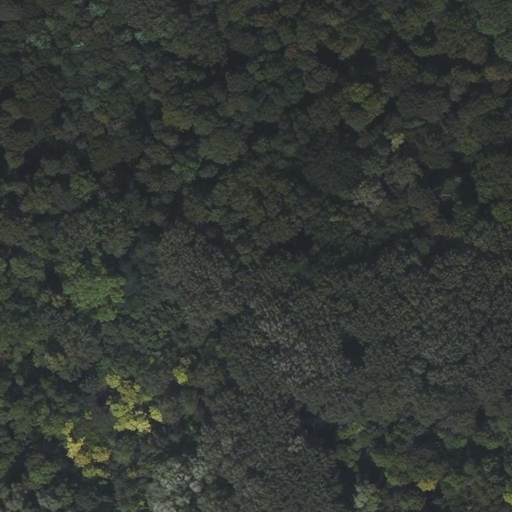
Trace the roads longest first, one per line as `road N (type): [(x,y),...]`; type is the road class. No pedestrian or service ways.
road 1 (track): [(0,201),(466,258),(511,255)]
road 2 (track): [(175,222),(432,0)]
road 3 (track): [(20,203),(20,0)]
